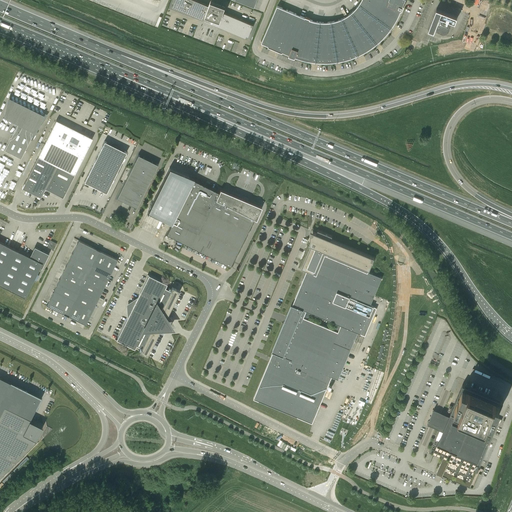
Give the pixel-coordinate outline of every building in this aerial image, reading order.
[(254,25),(223,12),(226,5),(218,2),(212,0),(210,0),(209,6),(195,0),(176,0),(174,6),(206,20),(208,21),(208,20),(209,16),(213,17),(216,18),(214,23),(213,23),(215,24),(247,37),(252,25),(253,25),(254,25)] [(362,52),(363,51),(368,48),(375,43),(381,38),(386,33),(390,28),(394,22),(398,13),(400,9),(402,10),(404,5),(402,4),(403,0),(361,0),(360,2),(357,7),(353,11),(348,15),(343,18),(340,19),(338,20),(332,21),(326,22),(320,22),(314,21),(310,19),(310,18),(305,17),(300,15),(283,8),(277,6),(262,42),(269,45),(268,46),(282,52),(283,51),(289,54),(289,55),(295,58),(296,56),(299,57),(307,59),(312,60),(315,60),(323,61),(331,61),(339,60),(347,58),(354,55),(362,52)] [(436,25),(437,27),(437,28),(438,29),(439,30),(440,31),(441,31),(442,31),(443,32),(445,31),(446,31),(447,31),(448,30),(449,29),(449,28),(450,27),(450,26),(450,25),(450,23),(450,22),(449,21),(449,20),(449,19),(455,22),(457,16),(436,8),(428,29),(434,31),(436,25)] [(4,150),(21,158),(41,116),(9,100),(4,117),(18,123),(16,127),(4,150)] [(74,174),(92,138),(56,120),(38,156),(74,174)] [(84,182),(106,192),(126,152),(104,141),(84,182)] [(158,164),(138,155),(117,198),(136,207),(158,164)] [(74,175),(39,157),(22,191),(38,199),(48,181),(66,193),(74,175)] [(168,168),(146,211),(148,211),(172,223),(167,234),(230,265),(254,218),(255,216),(256,213),(258,214),(261,207),(220,189),(219,192),(194,179),(168,168)] [(269,362),(254,399),(312,423),(332,377),(338,379),(358,332),(361,333),(364,325),(369,327),(373,317),(370,315),(374,306),(371,305),(374,295),(382,277),(368,272),(369,269),(369,270),(374,257),(331,239),(332,236),(318,230),(316,233),(315,233),(313,239),(311,239),(311,238),(310,238),(310,245),(311,245),(302,269),(307,271),(305,274),(288,316),(285,324),(271,357),(269,362)] [(86,325),(118,259),(78,240),(46,305),(86,325)] [(0,284),(25,297),(34,280),(39,268),(41,269),(49,254),(48,253),(48,254),(35,248),(30,257),(0,241),(0,284)] [(53,250),(56,243),(51,241),(48,247),(53,250)] [(117,339),(116,340),(134,349),(136,345),(141,348),(139,351),(147,355),(149,351),(158,332),(159,331),(161,328),(161,327),(163,327),(170,326),(166,321),(165,319),(167,315),(167,314),(177,294),(180,289),(172,286),(170,290),(165,288),(165,287),(167,284),(149,275),(143,287),(135,303),(130,306),(129,305),(129,306),(132,308),(130,312),(117,339)] [(0,476),(24,453),(38,439),(38,438),(37,439),(36,439),(42,426),(30,420),(30,419),(31,419),(31,418),(33,414),(39,403),(41,398),(0,377),(0,476)] [(431,451),(430,452),(435,455),(437,455),(439,456),(443,458),(444,458),(439,470),(443,472),(441,476),(446,478),(447,478),(450,479),(470,488),(472,482),(475,476),(477,472),(478,473),(483,461),(493,438),(493,436),(494,435),(499,423),(500,424),(502,419),(499,418),(496,417),(501,406),(503,401),(499,399),(497,398),(496,398),(492,396),(491,396),(470,387),(469,386),(466,385),(462,383),(457,395),(453,406),(450,405),(447,413),(443,422),(440,428),(440,429),(439,430),(439,431),(431,451)] [(443,422),(447,413),(442,411),(441,411),(439,410),(437,409),(436,409),(434,408),(430,416),(428,422),(430,423),(430,424),(433,425),(440,428),(443,422)]
